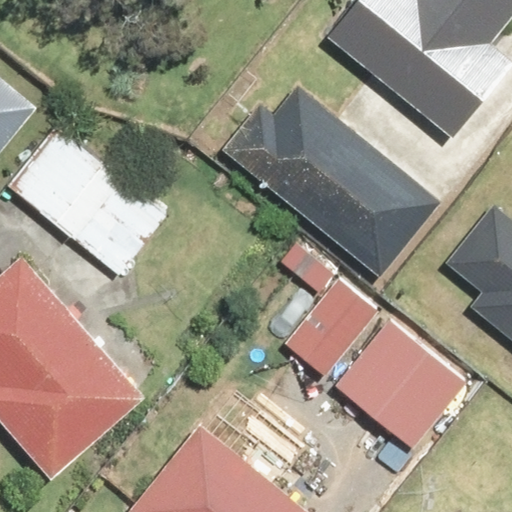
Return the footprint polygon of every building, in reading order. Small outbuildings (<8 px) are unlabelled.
[(511,0),(353,0),(329,30),(455,133),(511,64),(511,45),(496,33),(511,13),(511,0)] [(0,67),(0,145),(39,100),(0,67)] [(271,92),(231,143),(378,258),(434,188),(305,87),(289,106),(271,92)] [(167,217),(54,124),(5,183),(118,276),(167,217)] [(488,288),(476,301),(511,331),(511,212),(497,200),(450,255),(488,288)] [(147,391),(23,251),(0,271),(0,409),(55,472),(147,391)] [(327,371),(378,310),(339,277),(288,338),(327,371)] [(466,378),(389,317),(333,387),(410,448),(466,378)] [(320,511),(203,417),(132,505),(140,511),(320,511)]
